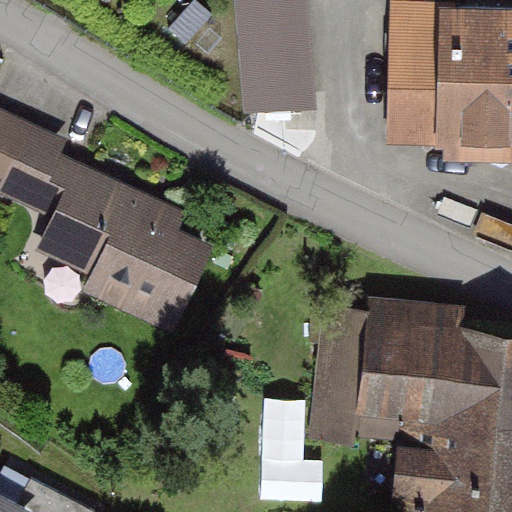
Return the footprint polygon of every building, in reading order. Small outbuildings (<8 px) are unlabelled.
[(228,0),(237,103),(308,97),(299,0),(228,0)] [(511,9),(387,8),(386,143),(423,143),(423,157),(511,157),(511,9)] [(0,108),(0,190),(48,211),(68,161),(77,140),(0,108)] [(213,223),(68,161),(48,211),(29,251),(174,313),(213,223)] [(462,301),(332,291),(321,427),(392,432),(388,490),(424,493),(422,511),(511,511),(511,327),(460,324),(462,301)] [(0,494),(0,511),(24,511),(26,510),(0,494)]
